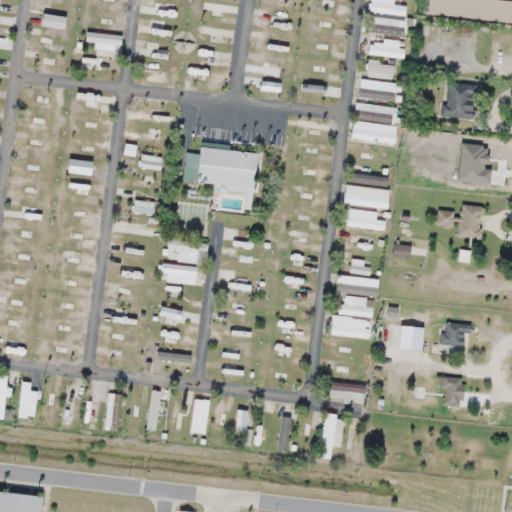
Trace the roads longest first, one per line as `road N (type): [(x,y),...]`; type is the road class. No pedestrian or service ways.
road 1 (residential): [(308,402),(361,0)]
road 2 (residential): [(87,374),(135,0)]
road 3 (residential): [(0,363),(356,411)]
road 4 (residential): [(16,76),(342,113)]
road 5 (residential): [(25,0),(0,199)]
road 6 (residential): [(219,227),(197,389)]
